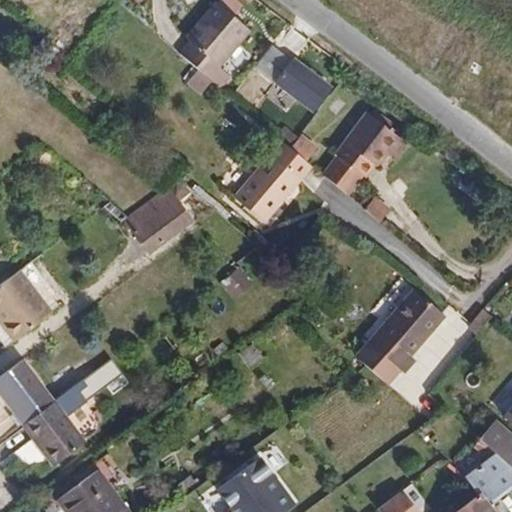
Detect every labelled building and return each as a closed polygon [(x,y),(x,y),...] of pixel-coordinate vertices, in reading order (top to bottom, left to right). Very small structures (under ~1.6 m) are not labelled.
[(67,0),(32,0),(48,17),(67,0)] [(218,66),(248,30),(215,2),(185,39),(189,43),(179,54),(197,70),(211,80),(220,88),(230,75),(218,66)] [(332,91),(293,60),(272,87),(311,117),(332,91)] [(200,93),(211,80),(197,70),(186,83),(200,93)] [(375,175),(390,159),(397,164),(407,150),(366,118),(333,157),(335,159),(364,181),(365,182),(372,174),(375,175)] [(317,148),(300,136),(290,149),(306,162),(317,148)] [(260,232),(311,171),(306,166),(291,153),(281,145),(230,207),(260,232)] [(308,164),(292,151),(291,153),(306,166),(308,164)] [(364,181),(335,159),(320,178),(348,201),(364,181)] [(195,223),(182,204),(195,196),(179,184),(164,195),(130,218),(126,221),(149,255),(195,223)] [(386,210),(368,195),(360,204),(378,220),(386,210)] [(56,316),(27,272),(0,290),(0,307),(10,323),(6,325),(17,342),(56,316)] [(240,273),(219,287),(231,303),(251,289),(240,273)] [(394,376),(428,338),(445,318),(414,291),(352,363),(358,368),(387,393),(398,380),(394,376)] [(10,323),(0,307),(0,316),(6,325),(10,323)] [(475,335),(489,320),(481,314),(469,329),(475,335)] [(261,361),(250,345),(238,353),(249,370),(261,361)] [(54,368),(56,367),(45,351),(25,365),(35,381),(54,368)] [(112,361),(55,400),(65,414),(122,375),(112,361)] [(58,409),(35,381),(25,365),(0,384),(0,392),(27,431),(58,409)] [(87,450),(58,409),(27,431),(54,472),(87,450)] [(511,414),(502,425),(511,434),(511,414)] [(511,441),(492,424),(473,448),(491,463),(511,479),(511,441)] [(293,511),(297,509),(263,462),(220,492),(232,511),(293,511)] [(487,511),(508,495),(511,500),(511,479),(491,463),(462,483),(463,485),(474,501),(465,507),(459,511),(487,511)] [(68,511),(128,511),(114,490),(101,471),(59,499),(68,511)] [(474,501),(463,485),(455,489),(465,507),(474,501)] [(413,511),(401,495),(376,511),(413,511)]
